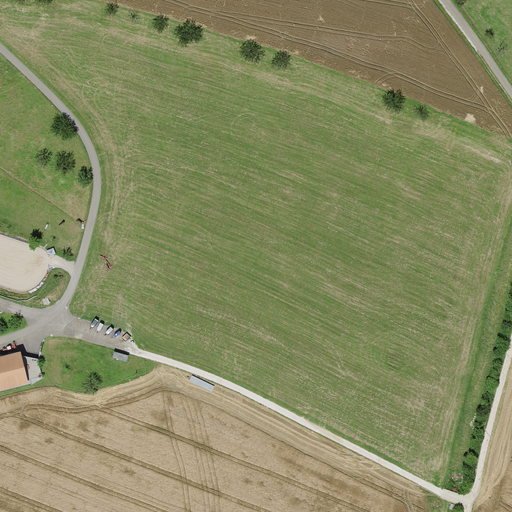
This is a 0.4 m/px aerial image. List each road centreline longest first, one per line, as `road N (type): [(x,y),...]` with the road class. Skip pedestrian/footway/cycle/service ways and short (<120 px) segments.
road 1 (track): [(53,321),(205,376),(469,504)]
road 2 (track): [(467,511),(511,349)]
